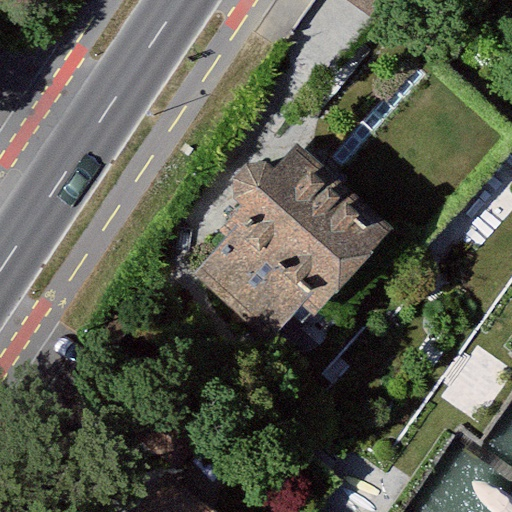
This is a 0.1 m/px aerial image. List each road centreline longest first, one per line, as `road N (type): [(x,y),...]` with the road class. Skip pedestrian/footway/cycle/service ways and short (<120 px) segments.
road 1 (primary): [(0,272),(93,133)]
road 2 (primary): [(93,133),(181,0)]
